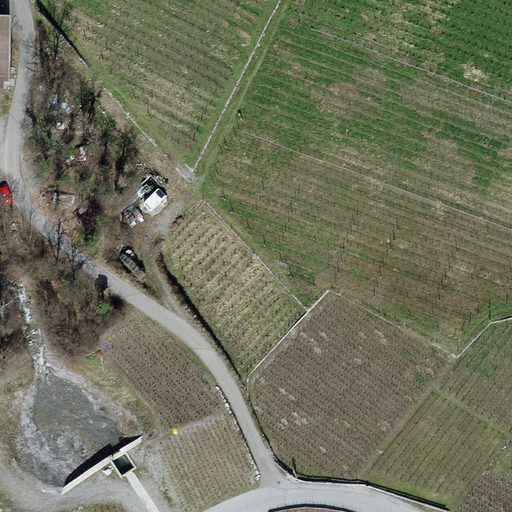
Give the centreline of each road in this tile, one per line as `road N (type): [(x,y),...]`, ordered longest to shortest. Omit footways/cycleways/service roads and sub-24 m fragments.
road 1 (unclassified): [(272,497),(228,385),(201,347),(173,321),(124,298),(64,246),(29,210),(11,156)]
road 2 (unclassified): [(395,511),(331,495),(272,497)]
